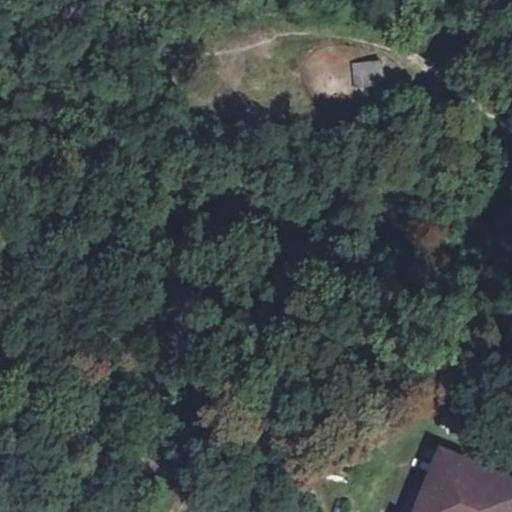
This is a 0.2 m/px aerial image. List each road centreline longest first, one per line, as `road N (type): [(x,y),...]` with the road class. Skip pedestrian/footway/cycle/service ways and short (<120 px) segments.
road 1 (track): [(511,130),(431,191),(394,192),(428,142),(431,91),(418,70),(505,31)]
road 2 (track): [(418,70),(390,44),(344,34),(281,36),(211,52)]
